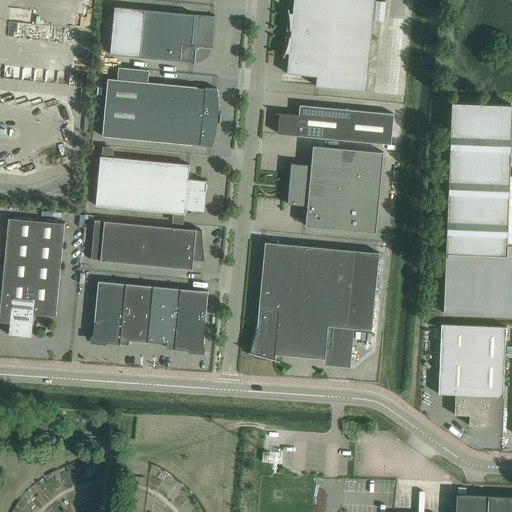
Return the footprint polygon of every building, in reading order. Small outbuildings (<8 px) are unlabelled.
[(316,86),(326,87),(366,91),(375,0),(294,0),(293,13),(289,13),(289,9),(288,9),(289,15),(290,22),(290,29),(290,30),(291,30),(291,37),(289,36),(289,37),(288,44),(286,50),(283,57),(284,57),(286,53),(289,53),(287,73),(317,76),(316,86)] [(195,59),(201,59),(207,54),(208,48),(213,48),(212,48),(215,15),(214,15),(214,16),(115,7),(111,54),(194,62),(194,63),(195,63),(195,59)] [(105,107),(102,136),(192,144),(200,144),(200,145),(202,146),(212,146),(213,145),(213,143),(214,141),(214,139),(215,138),(215,136),(216,134),(216,132),(217,131),(217,129),(217,127),(218,125),(218,123),(219,118),(219,113),(219,111),(219,109),(219,107),(219,105),(219,103),(219,101),(219,100),(219,98),(218,96),(218,94),(218,92),(218,90),(217,89),(205,87),(205,88),(197,87),(148,82),(149,70),(119,67),(118,79),(108,78),(105,107)] [(11,90),(0,94),(0,95),(2,102),(14,98),(11,90)] [(511,104),(452,102),(446,253),(507,255),(507,245),(511,245),(511,174),(510,174),(511,128),(511,104)] [(299,115),(280,113),(278,133),(390,144),(393,114),(300,105),(299,115)] [(9,129),(0,128),(0,136),(9,137),(9,129)] [(313,145),(311,165),(292,163),(291,163),(288,204),(307,205),(306,225),(316,226),(376,232),(383,152),(313,145)] [(101,156),(96,205),(173,213),(172,223),(183,224),(184,214),(185,214),(186,209),(204,210),(206,191),(207,181),(188,179),(190,164),(180,163),(113,157),(114,147),(103,146),(102,156),(101,156)] [(65,223),(9,218),(0,308),(0,321),(10,322),(9,334),(32,337),(34,314),(56,316),(65,223)] [(192,229),(95,220),(91,259),(192,269),(192,270),(193,259),(205,260),(205,259),(204,259),(202,230),(192,229)] [(249,351),(248,352),(254,354),(254,358),(275,360),(280,361),(280,360),(279,360),(281,354),(325,359),(328,326),(372,330),(379,252),(355,250),(275,243),(265,242),(257,326),(256,326),(257,327),(250,352),(249,351)] [(446,253),(444,313),(511,315),(511,245),(507,245),(507,255),(446,253)] [(98,281),(94,326),(93,336),(92,342),(93,342),(93,341),(120,344),(120,345),(126,282),(126,283),(98,281)] [(126,282),(120,345),(121,341),(127,342),(127,339),(148,341),(153,285),(153,286),(126,283),(126,282)] [(154,285),(153,285),(148,341),(169,343),(169,346),(175,346),(175,350),(181,287),(180,288),(154,286),(154,285)] [(181,287),(175,350),(175,349),(202,351),(202,352),(203,352),(203,346),(208,291),(181,288),(181,287)] [(506,327),(441,324),(438,394),(455,394),(455,414),(470,415),(469,425),(490,426),(491,396),(503,396),(506,327)] [(349,355),(356,355),(357,329),(350,329),(349,355)] [(511,511),(511,495),(457,494),(456,511),(511,511)]
